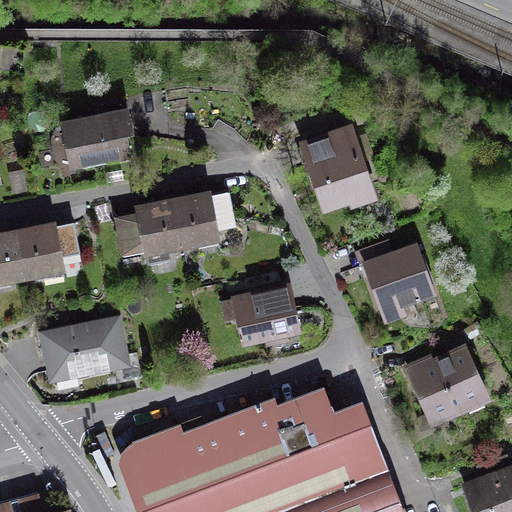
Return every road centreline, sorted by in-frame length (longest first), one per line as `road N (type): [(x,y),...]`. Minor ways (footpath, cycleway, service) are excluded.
road 1 (residential): [(353,361),(268,176),(252,170),(0,216)]
road 2 (residential): [(40,431),(353,361)]
road 3 (residential): [(418,511),(353,361)]
